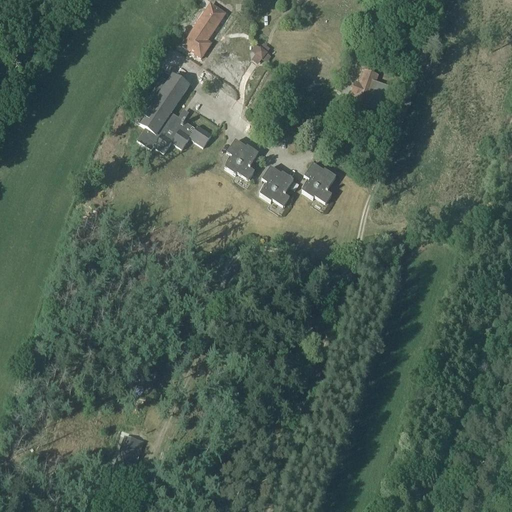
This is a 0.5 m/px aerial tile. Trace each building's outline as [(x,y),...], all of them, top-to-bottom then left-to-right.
[(226,15),(210,4),(181,47),(202,60),(212,45),(208,42),(226,15)] [(351,111),(364,116),(367,109),(386,116),(396,91),(376,84),(379,77),(365,73),(361,86),(356,84),(352,96),(356,98),(351,111)] [(137,143),(151,152),(153,149),(164,156),(171,145),(182,152),(189,141),(203,150),(212,137),(186,120),(189,115),(184,111),(178,119),(172,115),(189,89),(171,77),(167,83),(162,79),(132,123),(139,128),(139,127),(145,131),(137,143)] [(224,170),(235,178),(236,176),(247,184),(254,174),(250,171),(250,170),(249,169),(258,156),(247,148),(246,150),(235,143),(226,156),(232,159),(224,170)] [(301,194),(313,201),(314,200),(325,207),(331,197),(327,195),(328,194),(326,193),(335,180),(324,172),(323,173),(312,166),(303,179),(309,183),(301,194)] [(259,197),(271,205),(272,203),(282,210),(289,201),(285,198),(286,197),(284,196),(293,183),(282,175),(281,176),(270,169),(261,182),(267,186),(259,197)]
